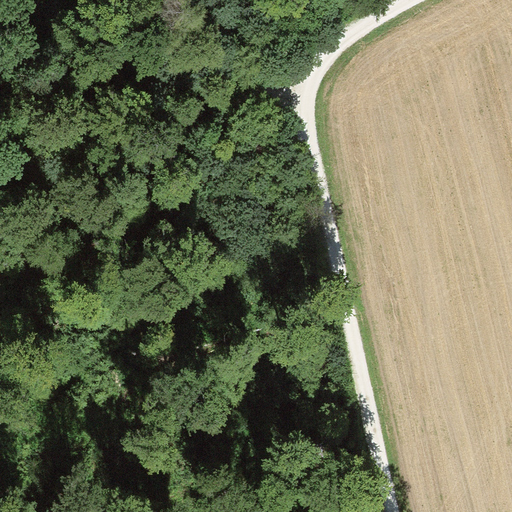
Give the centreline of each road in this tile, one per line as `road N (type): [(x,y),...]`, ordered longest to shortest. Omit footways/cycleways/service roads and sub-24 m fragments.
road 1 (track): [(412,0),(326,57),(286,99),(320,207),(383,511)]
road 2 (track): [(0,236),(248,85)]
road 3 (track): [(187,0),(248,85),(286,99)]
